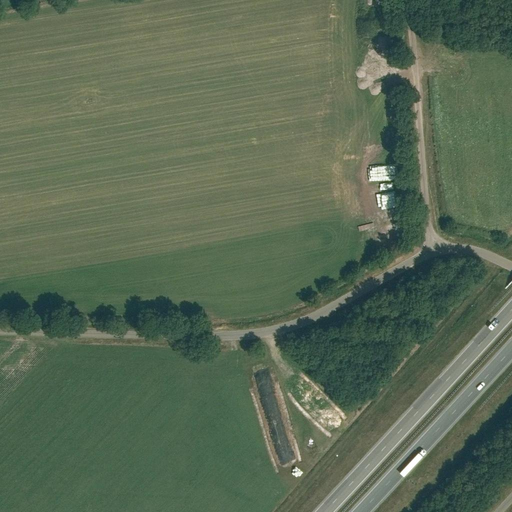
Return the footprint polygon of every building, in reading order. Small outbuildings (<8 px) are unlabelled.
[(366,139),(372,153),(383,148),(376,134),(366,139)] [(356,183),(388,171),(382,157),(351,169),(356,183)] [(376,203),(387,199),(380,184),(370,188),(376,203)] [(493,329),(511,308),(511,303),(510,302),(489,326),(493,329)] [(346,406),(339,413),(347,421),(354,414),(346,406)]
